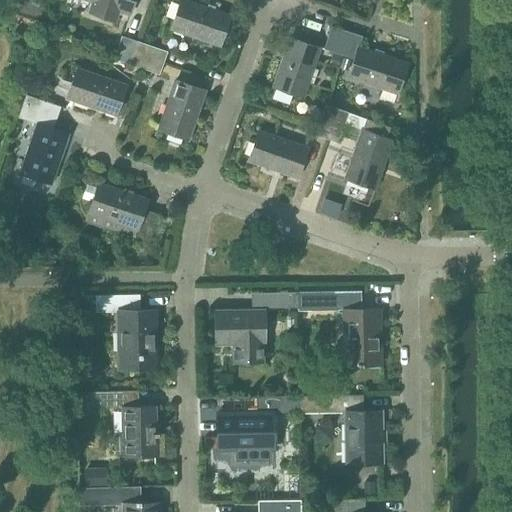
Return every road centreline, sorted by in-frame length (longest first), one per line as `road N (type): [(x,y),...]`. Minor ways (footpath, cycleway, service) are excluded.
road 1 (unclassified): [(201,186),(182,274),(187,511)]
road 2 (unclassified): [(417,511),(407,255)]
road 3 (unclassified): [(201,186),(407,255)]
road 4 (unclassified): [(266,0),(201,186)]
road 5 (unclassified): [(104,122),(94,153),(201,186)]
